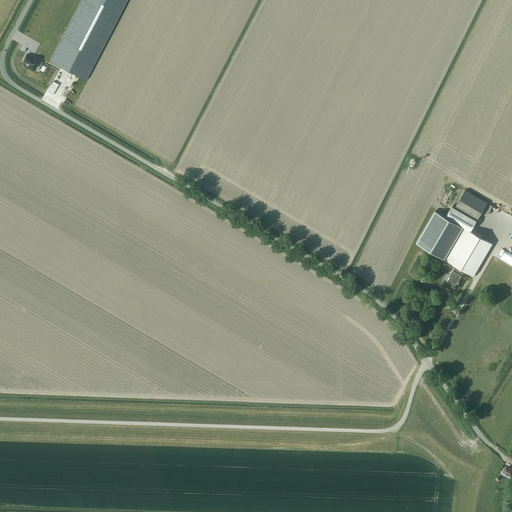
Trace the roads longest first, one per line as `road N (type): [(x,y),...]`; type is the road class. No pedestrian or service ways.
road 1 (tertiary): [(511,462),(478,433),(372,296),(7,79),(2,54),(30,0)]
road 2 (track): [(0,419),(380,433),(400,423),(426,361)]
road 3 (unknown): [(510,220),(426,361)]
